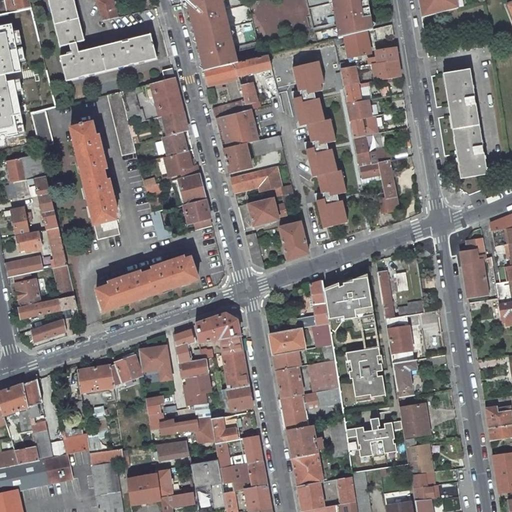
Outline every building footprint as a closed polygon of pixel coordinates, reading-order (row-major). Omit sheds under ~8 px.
[(7,0),(2,1),(5,14),(27,9),(25,0),(7,0)] [(47,0),(60,47),(69,45),(71,52),(66,53),(67,55),(60,57),(66,81),(156,59),(150,35),(128,40),(128,39),(121,40),(121,42),(79,52),(76,43),(84,41),(73,0),(47,0)] [(95,0),(103,22),(117,18),(112,0),(95,0)] [(238,63),(221,0),(189,0),(185,1),(203,71),(234,64),(238,63)] [(259,38),(310,29),(305,0),(255,0),(253,0),(259,38)] [(365,31),(372,30),(367,0),(330,0),(337,38),(341,37),(343,37),(365,31)] [(456,0),(418,0),(419,1),(423,0),(426,17),(458,9),(456,0)] [(12,13),(0,16),(0,135),(27,131),(16,74),(22,63),(12,13)] [(393,36),(391,25),(375,29),(377,40),(393,36)] [(370,54),(366,36),(365,31),(343,37),(348,58),(370,54)] [(396,48),(375,52),(376,58),(367,59),(368,65),(370,65),(373,65),(398,61),(396,48)] [(238,63),(234,64),(237,76),(247,74),(271,68),(268,56),(238,63)] [(400,77),(398,61),(373,65),(373,68),(375,81),(400,77)] [(292,68),(298,90),(291,92),(299,127),(306,125),(310,141),(304,143),(312,177),(317,176),(320,192),(314,194),(323,229),(347,223),(342,201),(338,202),(337,195),(345,193),(343,180),(339,180),(337,172),(333,172),(331,164),(335,163),(331,149),(328,150),(326,144),(335,142),(332,128),(328,129),(326,120),(324,121),(320,122),(318,113),(322,112),(319,99),(315,99),(314,93),(322,91),(320,84),(324,83),(320,68),(315,69),(314,63),(292,68)] [(234,64),(203,71),(206,84),(235,77),(237,76),(234,64)] [(340,73),(342,87),(357,84),(355,74),(358,73),(360,71),(371,70),(370,68),(370,65),(368,65),(350,69),(339,70),(340,73)] [(174,78),(171,68),(162,71),(164,81),(174,78)] [(470,69),(443,74),(460,179),(487,175),(483,154),(485,153),(484,146),(482,146),(475,105),(477,104),(476,97),(474,97),(470,69)] [(162,117),(182,111),(174,78),(164,81),(153,84),(161,117),(162,117)] [(367,83),(357,84),(359,94),(369,92),(367,83)] [(149,85),(158,118),(161,117),(153,84),(149,85)] [(257,102),(252,84),(240,87),(241,90),(244,100),(245,105),(257,102)] [(343,89),(345,104),(363,101),(362,98),(360,99),(359,94),(357,84),(342,87),(343,89)] [(367,97),(367,100),(371,100),(386,97),(388,97),(386,88),(369,92),(370,96),(367,97)] [(133,89),(121,92),(129,125),(145,121),(142,110),(139,110),(133,89)] [(133,138),(129,125),(121,92),(107,95),(122,156),(136,153),(134,144),(133,138)] [(388,107),(386,97),(371,100),(373,110),(388,107)] [(245,105),(244,100),(213,109),(215,118),(258,108),(257,102),(245,105)] [(363,101),(345,104),(349,121),(361,119),(364,119),(363,115),(367,114),(365,108),(362,108),(361,105),(364,104),(363,101)] [(182,133),(187,131),(182,111),(162,117),(167,136),(182,133)] [(34,115),(37,145),(48,144),(46,114),(34,115)] [(390,114),(381,115),(382,123),(391,122),(390,114)] [(381,115),(371,117),(371,121),(372,125),(382,123),(381,115)] [(362,123),(361,119),(349,121),(352,139),(364,136),(362,123)] [(80,126),(70,128),(98,240),(120,234),(115,213),(113,205),(115,205),(111,189),(109,189),(107,181),(104,169),(102,161),(104,160),(100,144),(98,145),(96,137),(92,123),(83,125),(82,123),(79,123),(80,126)] [(167,136),(162,137),(167,157),(187,152),(182,133),(167,136)] [(282,148),(279,135),(252,142),(255,155),(282,148)] [(368,155),(364,136),(352,139),(357,168),(389,161),(390,161),(388,151),(368,155)] [(251,168),(245,143),(222,149),(229,173),(251,168)] [(167,157),(164,158),(170,181),(178,180),(194,175),(199,174),(197,167),(192,168),(187,152),(167,157)] [(41,155),(9,161),(13,182),(34,178),(46,176),(41,155)] [(389,161),(357,168),(361,186),(376,183),(375,181),(382,180),(385,193),(377,194),(381,214),(394,211),(398,205),(389,161)] [(276,168),(230,179),(233,190),(261,183),(263,190),(281,186),(276,168)] [(184,205),(205,199),(199,174),(194,175),(178,180),(184,205)] [(46,176),(34,178),(36,183),(47,229),(58,227),(46,176)] [(147,197),(158,193),(152,177),(142,181),(147,197)] [(28,185),(36,183),(34,178),(13,182),(16,197),(30,194),(28,185)] [(263,190),(261,183),(233,190),(234,193),(258,187),(259,192),(263,191),(263,190)] [(295,200),(293,193),(281,196),(283,203),(295,200)] [(151,213),(163,210),(159,197),(148,200),(151,213)] [(272,198),(248,204),(253,226),(278,219),(277,217),(286,215),(283,204),(274,206),(272,198)] [(184,205),(183,205),(188,225),(194,223),(210,219),(205,199),(184,205)] [(6,216),(11,215),(16,236),(29,233),(24,208),(4,211),(6,216)] [(166,219),(164,210),(163,210),(151,213),(156,231),(166,228),(164,220),(166,219)] [(370,225),(377,223),(374,210),(367,211),(370,225)] [(511,214),(490,224),(492,232),(507,229),(511,228),(511,214)] [(212,226),(210,219),(194,223),(196,230),(212,226)] [(287,261),(308,254),(300,222),(296,223),(279,228),(287,261)] [(52,265),(53,268),(67,265),(58,227),(47,229),(55,261),(52,262),(52,265)] [(166,228),(156,231),(157,239),(173,235),(170,227),(166,228)] [(41,246),(38,231),(29,233),(16,236),(19,250),(24,249),(25,251),(28,251),(27,248),(30,248),(41,246)] [(263,269),(264,269),(255,233),(245,236),(252,263),(263,269)] [(467,298),(487,295),(481,260),(486,259),(484,240),(467,242),(468,252),(460,253),(467,298)] [(42,267),(39,257),(5,264),(7,278),(14,276),(29,273),(43,270),(42,267)] [(160,267),(152,270),(140,274),(133,277),(132,274),(116,280),(117,282),(110,285),(96,290),(103,311),(198,279),(190,257),(184,260),(176,262),(175,259),(159,265),(160,267)] [(74,296),(67,265),(53,268),(61,298),(74,296)] [(385,319),(393,318),(392,306),(391,302),(387,280),(387,275),(386,271),(377,273),(385,319)] [(30,280),(29,273),(14,276),(20,307),(40,303),(35,279),(30,280)] [(398,291),(407,290),(405,273),(395,274),(398,291)] [(366,274),(323,292),(326,312),(327,319),(342,317),(343,320),(359,318),(360,325),(374,323),(366,274)] [(327,319),(326,312),(323,292),(321,281),(310,285),(314,315),(294,319),(295,324),(290,325),(291,329),(301,328),(313,326),(327,323),(327,319)] [(508,282),(496,284),(498,295),(498,298),(511,296),(511,281),(510,282),(508,282)] [(72,308),(77,307),(74,296),(61,298),(59,299),(62,310),(68,309),(72,308)] [(511,296),(498,298),(501,317),(505,316),(506,322),(506,326),(511,324),(511,296)] [(62,310),(59,299),(40,303),(20,307),(19,307),(21,319),(62,310)] [(406,316),(424,313),(422,302),(408,304),(408,307),(399,308),(400,317),(406,316)] [(242,352),(237,320),(226,314),(195,324),(198,343),(220,339),(223,355),(222,355),(242,352)] [(390,354),(412,350),(406,316),(400,317),(393,318),(385,319),(390,354)] [(68,336),(74,334),(71,318),(64,320),(67,331),(68,336)] [(67,331),(64,320),(31,330),(34,342),(67,331)] [(322,346),(331,345),(328,326),(327,323),(313,326),(317,348),(322,346)] [(305,350),(301,328),(291,329),(269,333),(273,356),(298,352),(305,350)] [(189,343),(194,341),(191,330),(188,331),(184,332),(174,336),(179,363),(189,361),(189,358),(187,348),(190,347),(189,343)] [(325,362),(333,361),(331,345),(322,346),(325,362)] [(167,354),(166,346),(159,347),(138,350),(143,382),(148,382),(147,371),(163,369),(160,354),(167,354)] [(378,348),(345,353),(346,361),(349,361),(351,371),(348,372),(349,381),(351,380),(355,399),(369,396),(370,399),(385,397),(381,376),(377,377),(376,372),(382,371),(378,348)] [(213,357),(213,355),(210,350),(200,351),(201,359),(213,357)] [(414,360),(412,350),(390,354),(392,363),(414,360)] [(248,385),(242,352),(222,355),(228,388),(248,385)] [(300,367),(298,352),(273,356),(276,371),(298,367),(300,367)] [(123,382),(141,376),(134,356),(124,359),(115,362),(116,365),(111,367),(114,386),(123,382)] [(219,372),(216,356),(213,357),(201,359),(195,360),(192,360),(189,361),(179,363),(181,379),(186,378),(208,374),(219,372)] [(397,398),(412,396),(408,370),(415,368),(414,360),(392,363),(397,398)] [(334,361),(333,361),(325,362),(308,366),(310,377),(317,376),(320,392),(338,388),(334,361)] [(105,389),(114,387),(114,386),(111,367),(111,365),(101,367),(105,389)] [(101,367),(95,368),(99,390),(105,389),(101,367)] [(298,367),(276,371),(277,378),(299,373),(298,367)] [(80,393),(99,390),(95,368),(77,371),(80,393)] [(300,395),(303,395),(299,373),(277,378),(281,399),(300,395)] [(204,393),(211,392),(208,374),(186,378),(187,385),(188,388),(183,389),(186,406),(206,403),(204,393)] [(316,392),(320,392),(317,376),(310,377),(313,393),(316,392)] [(37,405),(42,403),(37,379),(23,384),(29,407),(28,408),(32,429),(33,433),(47,430),(45,421),(35,424),(34,417),(39,416),(37,405)] [(146,399),(157,397),(154,381),(148,382),(143,382),(146,399)] [(115,391),(124,387),(123,382),(114,386),(114,387),(115,390),(115,391)] [(28,408),(29,407),(23,384),(0,392),(0,405),(3,415),(17,411),(22,431),(32,429),(28,408)] [(231,411),(252,407),(248,385),(228,388),(227,389),(229,397),(231,411)] [(341,403),(338,388),(320,392),(316,392),(319,407),(341,403)] [(136,398),(143,397),(142,389),(134,390),(136,398)] [(220,399),(229,397),(227,389),(219,390),(220,399)] [(284,414),(303,411),(300,395),(281,399),(284,414)] [(162,404),(163,404),(162,396),(157,397),(146,399),(148,416),(160,413),(159,407),(158,405),(162,404)] [(78,420),(84,419),(81,401),(75,402),(78,420)] [(423,405),(400,408),(401,415),(405,438),(427,434),(424,411),(423,405)] [(140,416),(147,415),(146,406),(139,407),(140,416)] [(98,434),(107,432),(102,407),(94,408),(98,434)] [(496,407),(485,409),(488,428),(511,424),(511,421),(510,407),(496,409),(496,407)] [(211,419),(211,417),(174,424),(173,419),(160,422),(161,434),(194,430),(196,443),(214,440),(211,419)] [(235,429),(224,430),(222,417),(211,419),(214,440),(215,444),(226,442),(237,440),(235,429)] [(235,429),(238,428),(236,419),(226,420),(225,417),(222,417),(224,430),(235,429)] [(363,429),(345,432),(347,439),(357,438),(358,446),(360,446),(361,451),(359,451),(360,459),(372,457),(370,444),(382,442),(384,455),(396,453),(395,446),(393,446),(393,441),(394,441),(393,432),(403,431),(401,422),(384,425),(379,426),(378,419),(370,421),(371,428),(363,429)] [(346,449),(348,449),(347,439),(345,432),(344,424),(344,421),(329,423),(334,451),(346,449)] [(88,439),(87,435),(83,435),(65,439),(65,433),(63,422),(60,423),(61,429),(66,454),(89,451),(88,439)] [(511,424),(488,428),(490,440),(511,436),(511,424)] [(314,433),(312,426),(287,430),(288,437),(314,433)] [(40,460),(53,457),(47,430),(33,433),(36,442),(36,445),(37,448),(40,460)] [(83,435),(82,430),(65,433),(65,439),(83,435)] [(292,458),(317,453),(317,449),(315,439),(314,433),(288,437),(292,458)] [(248,463),(262,461),(258,436),(243,439),(248,463)] [(89,453),(101,452),(99,437),(88,439),(89,451),(89,453)] [(415,446),(414,439),(405,441),(406,448),(415,446)] [(189,455),(187,441),(157,445),(160,460),(189,455)] [(220,469),(230,467),(226,442),(215,444),(218,460),(220,469)] [(430,455),(425,456),(423,445),(415,446),(406,448),(410,476),(429,473),(432,472),(430,455)] [(40,460),(37,448),(15,453),(18,465),(40,460)] [(122,511),(120,492),(113,493),(109,464),(106,465),(105,462),(124,460),(123,456),(123,451),(122,449),(101,452),(89,453),(97,511),(122,511)] [(15,453),(15,451),(0,453),(0,468),(18,465),(15,453)] [(511,452),(493,455),(499,495),(511,492),(511,452)] [(322,468),(320,468),(317,453),(292,458),(297,486),(319,482),(322,481),(320,470),(322,470),(322,468)] [(34,511),(30,488),(72,479),(66,454),(53,457),(40,460),(18,465),(0,468),(0,511),(34,511)] [(211,484),(222,483),(220,469),(218,460),(204,462),(208,485),(209,488),(212,488),(211,484)] [(267,485),(262,461),(248,463),(230,467),(220,469),(222,483),(224,493),(233,491),(244,489),(267,485)] [(209,488),(208,485),(204,462),(191,464),(195,487),(206,485),(206,489),(209,488)] [(381,477),(389,475),(388,468),(380,469),(381,477)] [(179,490),(172,491),(169,469),(157,471),(157,474),(161,498),(180,494),(179,490)] [(369,511),(364,472),(351,474),(351,477),(355,502),(356,511),(369,511)] [(429,476),(429,473),(410,476),(412,488),(426,486),(425,477),(429,476)] [(161,498),(157,474),(127,480),(130,505),(161,500),(161,498)] [(342,505),(355,502),(351,477),(337,480),(342,505)] [(301,511),(324,508),(319,482),(297,486),(301,511)] [(256,511),(271,509),(267,485),(244,489),(248,511),(256,511)] [(439,499),(437,485),(426,486),(412,488),(415,501),(428,500),(430,500),(439,499)] [(241,511),(239,511),(236,511),(233,491),(224,493),(225,501),(226,511),(241,511)] [(195,502),(193,492),(180,494),(161,498),(161,500),(162,511),(171,511),(171,507),(195,502)] [(432,511),(432,510),(429,510),(428,500),(415,501),(416,511),(432,511)] [(215,511),(224,511),(226,511),(225,501),(213,503),(215,511)] [(510,511),(508,501),(503,502),(504,510),(501,510),(501,511),(510,511)] [(356,511),(355,502),(342,505),(324,508),(301,511),(356,511)] [(386,511),(412,511),(411,503),(386,506),(386,511)]
